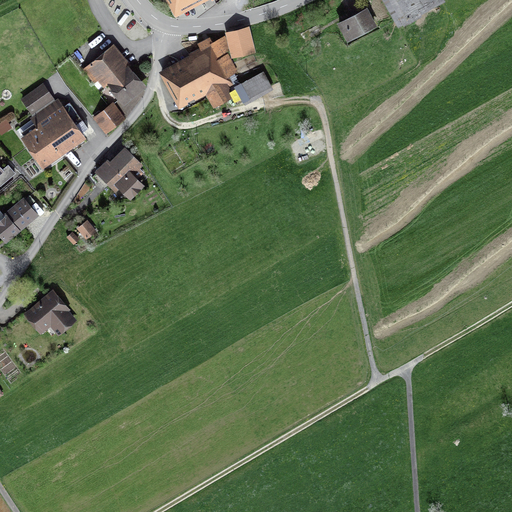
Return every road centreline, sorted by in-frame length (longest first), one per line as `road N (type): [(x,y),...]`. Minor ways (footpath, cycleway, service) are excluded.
road 1 (track): [(158,511),(511,305)]
road 2 (residential): [(14,277),(83,173),(141,106),(165,24)]
road 3 (track): [(375,382),(326,125),(319,104),(309,100)]
road 4 (track): [(155,73),(165,114),(180,125),(309,100)]
road 5 (track): [(417,511),(407,366)]
road 6 (tertiary): [(165,24),(216,24),(297,0)]
